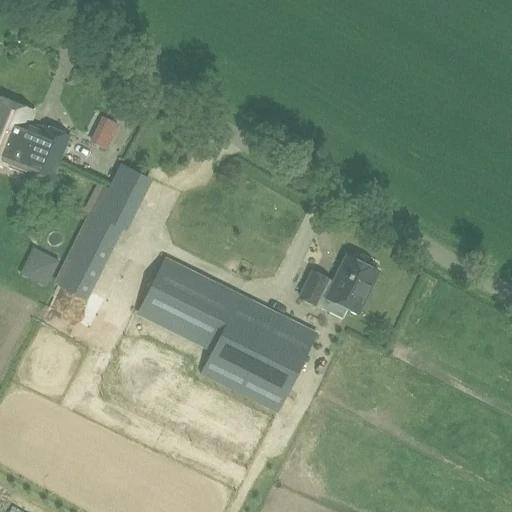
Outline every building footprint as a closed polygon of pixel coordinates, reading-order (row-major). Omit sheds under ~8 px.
[(43,128),(43,129),(29,123),(34,111),(13,103),(0,97),(0,164),(10,169),(23,173),(49,184),(58,162),(69,136),(44,126),(43,128)] [(87,299),(122,228),(93,214),(59,282),(87,299)] [(311,271),(299,298),(315,306),(321,293),(357,311),(377,271),(345,255),(332,282),(326,280),(327,279),(311,271)] [(142,306),(216,343),(237,300),(163,263),(142,306)] [(237,300),(216,343),(200,376),(277,413),(316,335),(239,297),(237,300)]
